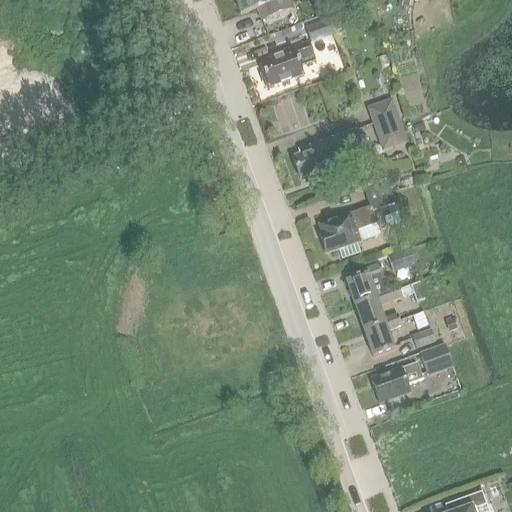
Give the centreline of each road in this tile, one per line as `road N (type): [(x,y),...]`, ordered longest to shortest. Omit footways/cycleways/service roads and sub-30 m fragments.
road 1 (tertiary): [(364,511),(182,0)]
road 2 (unknown): [(0,171),(217,99)]
